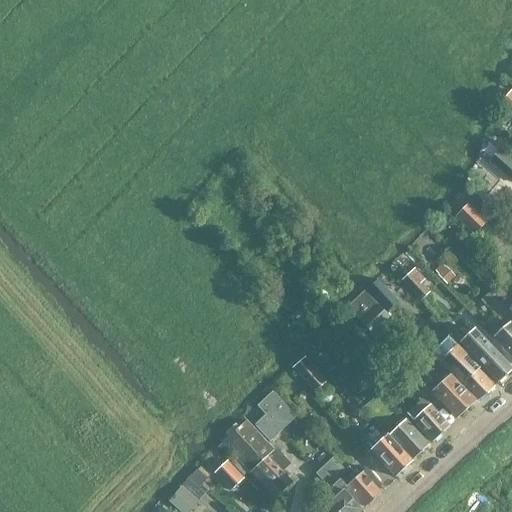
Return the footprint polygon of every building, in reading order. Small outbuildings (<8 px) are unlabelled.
[(508,136),(511,131),(511,118),(506,113),(496,125),(508,136)] [(511,170),(494,155),(487,162),(511,184),(511,183),(511,170)] [(488,196),(481,203),(489,211),(496,203),(488,196)] [(468,204),(455,217),(474,236),(487,223),(468,204)] [(439,276),(447,285),(454,278),(446,269),(445,270),(442,267),(436,273),(439,276)] [(419,282),(422,279),(413,269),(403,279),(421,299),(428,292),(419,282)] [(397,278),(387,287),(397,298),(407,288),(397,278)] [(377,280),(366,290),(387,312),(398,302),(377,280)] [(389,317),(364,292),(361,295),(347,308),(360,321),(359,322),(371,334),(389,317)] [(489,293),(481,300),(487,306),(495,299),(489,293)] [(300,332),(317,315),(305,304),(289,320),(300,332)] [(511,327),(511,326),(508,323),(493,337),(511,356),(511,327)] [(487,344),(480,336),(467,349),(498,383),(509,373),(511,371),(487,344)] [(494,387),(475,367),(447,338),(432,353),(478,402),(491,389),(494,387)] [(429,361),(414,344),(400,356),(413,370),(422,362),(425,364),(429,361)] [(326,382),(305,358),(293,369),(307,385),(311,381),(318,389),(326,382)] [(476,401),(451,375),(432,393),(457,419),(467,410),(476,401)] [(311,381),(307,385),(310,389),(314,393),(318,389),(311,381)] [(296,417),(272,392),(257,405),(265,415),(281,431),(296,417)] [(428,445),(406,420),(393,432),(384,422),(395,412),(379,395),(365,409),(389,435),(412,460),(415,457),(429,445),(428,445)] [(450,426),(430,406),(422,402),(407,415),(433,442),(446,429),(450,426)] [(281,431),(265,415),(254,425),(270,442),(275,437),(281,431)] [(286,461),(276,449),(275,450),(247,421),(229,437),(227,435),(220,441),(225,447),(223,450),(232,460),(235,457),(250,474),(250,473),(274,499),(292,483),(291,482),(297,475),(297,474),(291,467),(286,462),(286,461)] [(412,462),(377,424),(363,437),(372,446),(371,447),(373,449),(371,451),(396,477),(411,463),(412,462)] [(372,446),(363,437),(361,440),(371,451),(373,449),(371,447),(372,446)] [(351,492),(335,475),(342,469),(333,460),(327,465),(326,464),(317,472),(338,495),(330,503),(338,511),(358,511),(360,510),(358,507),(347,495),(349,494),(351,492)] [(243,479),(227,462),(215,474),(231,491),(243,479)] [(379,487),(381,485),(366,468),(357,476),(348,466),(337,475),(365,506),(366,507),(381,492),(378,488),(379,487)] [(207,479),(198,470),(192,477),(201,486),(207,479)] [(207,491),(201,486),(192,477),(182,488),(197,502),(202,497),(207,491)] [(199,504),(197,502),(182,488),(170,501),(181,511),(191,511),(193,510),(199,504)] [(338,511),(330,503),(320,511),(338,511)]
